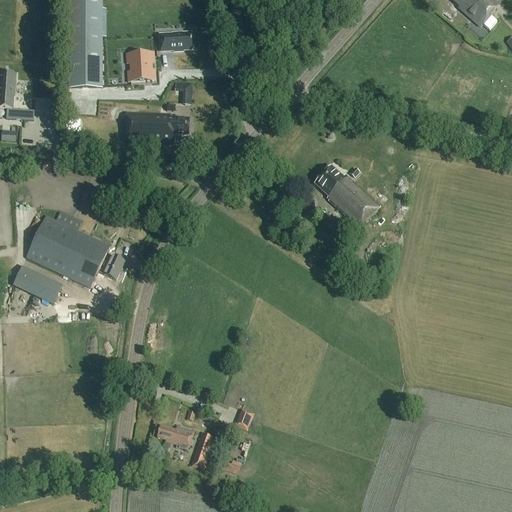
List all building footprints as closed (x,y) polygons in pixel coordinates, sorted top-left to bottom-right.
[(68,0),(68,89),(103,89),(102,0),(68,0)] [(480,28),(499,6),(492,0),(451,0),(463,10),(462,12),(480,28)] [(182,36),(182,35),(173,35),(173,37),(159,38),(160,52),(174,51),(174,53),(183,53),(183,51),(192,50),(191,36),(182,36)] [(129,84),(156,88),(158,79),(152,78),(154,70),(159,70),(160,61),(132,57),(129,84)] [(16,75),(0,74),(0,110),(7,111),(6,121),(34,123),(34,113),(13,112),(14,99),(15,99),(16,75)] [(195,105),(195,83),(178,83),(178,92),(186,92),(186,105),(195,105)] [(176,114),(176,106),(167,106),(166,114),(176,114)] [(189,137),(189,120),(175,120),(175,117),(126,115),(125,145),(174,147),(174,137),(189,137)] [(17,133),(2,132),(1,143),(16,144),(17,133)] [(365,225),(380,209),(353,183),(347,178),(345,176),(343,179),(331,168),(314,185),(328,198),(327,200),(328,202),(358,231),(364,224),(365,225)] [(360,175),(355,170),(350,176),(355,180),(360,175)] [(129,206),(133,197),(123,192),(119,201),(129,206)] [(107,255),(110,248),(46,218),(26,260),(90,290),(101,267),(107,269),(103,276),(116,282),(125,264),(112,258),(107,255)] [(339,238),(347,229),(335,218),(327,227),(339,238)] [(22,268),(13,288),(10,303),(27,311),(34,297),(53,307),(62,287),(22,268)] [(254,415),(242,410),(235,428),(247,432),(251,422),(254,415)] [(188,451),(194,433),(177,428),(175,432),(160,427),(156,439),(166,442),(165,442),(177,446),(176,448),(188,451)] [(215,438),(203,435),(192,469),(201,472),(202,472),(205,471),(215,438)] [(233,466),(212,459),(209,467),(230,474),(233,466)] [(232,472),(242,475),(245,463),(235,461),(232,472)]
